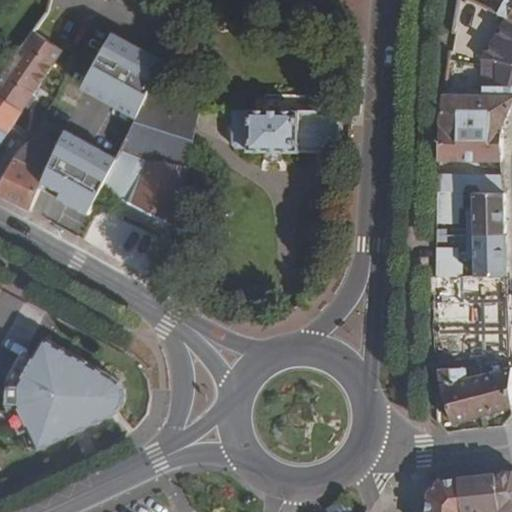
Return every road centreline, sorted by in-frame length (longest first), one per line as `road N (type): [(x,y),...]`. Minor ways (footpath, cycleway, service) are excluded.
road 1 (secondary): [(368,275),(385,0)]
road 2 (tertiary): [(0,222),(170,318)]
road 3 (residential): [(511,445),(424,452),(355,441)]
road 4 (secondary): [(358,406),(368,275)]
road 5 (tertiary): [(177,325),(186,391),(170,453)]
road 6 (secondary): [(49,511),(159,460)]
